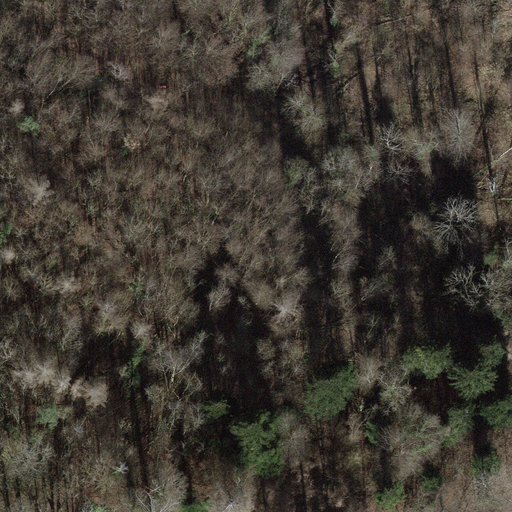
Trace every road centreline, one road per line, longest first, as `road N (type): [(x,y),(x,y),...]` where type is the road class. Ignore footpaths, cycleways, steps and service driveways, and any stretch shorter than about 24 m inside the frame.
road 1 (track): [(511,352),(377,256),(287,153),(236,113),(0,20)]
road 2 (track): [(149,382),(129,292),(98,245),(23,170),(0,165)]
